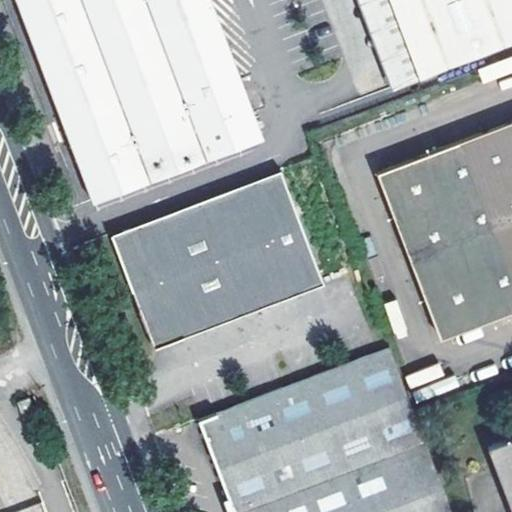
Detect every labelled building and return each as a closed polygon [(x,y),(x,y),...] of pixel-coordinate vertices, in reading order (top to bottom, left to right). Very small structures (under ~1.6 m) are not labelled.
[(79,149),(100,204),(268,142),(215,0),(22,0),(70,124),(79,149)] [(364,0),(399,92),(428,80),(397,0),(364,0)] [(511,0),(397,0),(428,80),(511,47),(511,0)] [(511,128),(387,176),(451,342),(511,318),(511,128)] [(143,302),(165,355),(332,285),(287,175),(118,244),(143,302)] [(457,511),(415,400),(395,350),(208,423),(241,511),(457,511)] [(511,440),(501,445),(511,472),(511,440)] [(511,472),(501,445),(493,448),(511,498),(511,472)]
